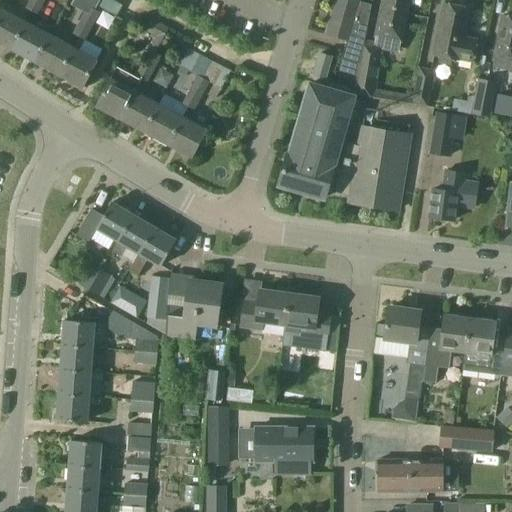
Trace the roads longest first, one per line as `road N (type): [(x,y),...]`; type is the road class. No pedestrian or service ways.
road 1 (residential): [(8,494),(28,216),(72,130)]
road 2 (residential): [(345,511),(363,246)]
road 3 (residential): [(237,222),(300,0)]
road 4 (unclassified): [(237,222),(191,207),(72,130)]
road 5 (unclassified): [(511,267),(363,246)]
road 6 (unclassified): [(363,246),(237,222)]
